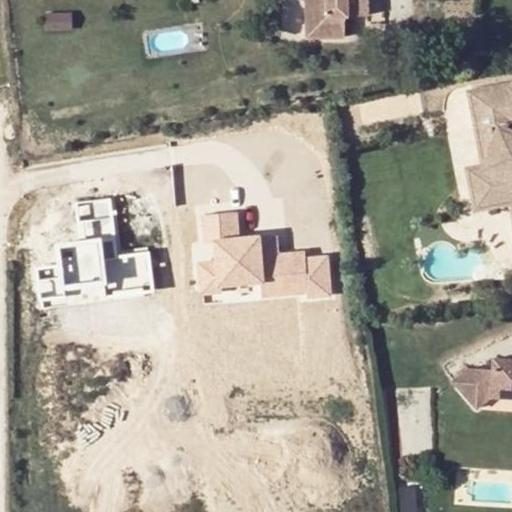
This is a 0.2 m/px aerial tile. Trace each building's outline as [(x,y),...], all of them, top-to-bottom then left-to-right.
[(327,15),(326,0),(315,0),(316,16),(327,15)] [(326,0),(327,15),(366,15),(365,0),(326,0)] [(511,102),(508,85),(474,92),(481,127),(511,121),(511,147),(511,148),(500,143),(489,165),(473,169),(481,206),(511,199),(511,102)] [(481,127),(489,165),(500,143),(511,148),(511,147),(511,121),(481,127)] [(154,292),(148,248),(124,251),(117,193),(76,198),(80,237),(33,243),(41,306),(154,292)] [(239,212),(200,215),(202,246),(211,245),(212,257),(194,258),(197,295),(221,293),(220,287),(262,284),(263,295),(309,292),(310,297),(332,296),(330,257),(303,259),(302,251),(262,254),(260,236),(241,237),(239,212)] [(475,366),(460,379),(483,406),(498,392),(511,392),(511,355),(500,355),(500,367),(475,366)]
